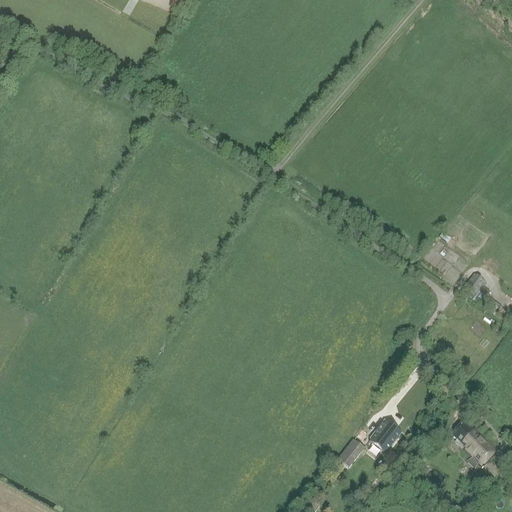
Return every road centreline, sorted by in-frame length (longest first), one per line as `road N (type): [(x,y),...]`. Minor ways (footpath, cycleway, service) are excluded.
road 1 (unclassified): [(0,26),(174,117),(437,287),(442,304),(418,351),(511,449)]
road 2 (track): [(262,172),(287,154),(419,0)]
